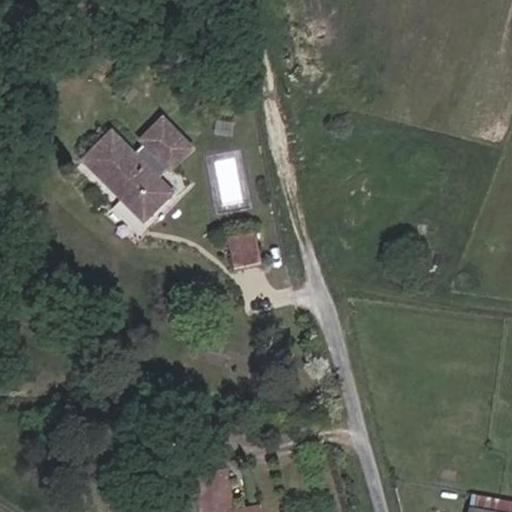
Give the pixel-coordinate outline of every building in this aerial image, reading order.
[(200,151),(202,152),(224,132),(195,101),(172,123),(175,129),(164,138),(143,115),(112,146),(172,205),(202,176),(189,162),(200,151)] [(236,221),(244,258),(271,254),(264,217),(236,221)] [(212,413),(172,410),(172,419),(188,420),(188,426),(211,428),(212,413)] [(274,511),(273,504),(242,510),(235,470),(204,475),(210,511),(274,511)] [(511,511),(479,502),(475,511),(511,511)]
